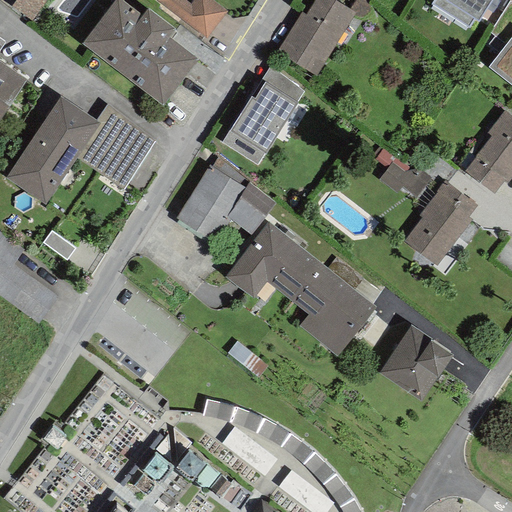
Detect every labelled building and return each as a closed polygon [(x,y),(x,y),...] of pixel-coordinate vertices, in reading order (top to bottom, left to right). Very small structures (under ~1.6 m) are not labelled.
[(16,0),(11,6),(30,21),(46,0),(16,0)] [(146,9),(141,16),(119,0),(114,0),(81,44),(162,105),(198,59),(169,38),(175,30),(146,9)] [(156,0),(206,38),(217,25),(227,12),(211,0),(193,0),(190,4),(184,0),(156,0)] [(276,53),(315,77),(340,36),(355,13),(333,0),(314,0),(305,15),(301,12),(276,53)] [(433,0),(430,6),(468,29),(474,19),(478,21),(491,0),(433,0)] [(511,36),(487,67),(511,86),(511,36)] [(0,118),(26,80),(0,62),(0,47),(0,118)] [(270,66),(261,79),(265,82),(296,102),(303,91),(270,66)] [(224,146),(256,166),(296,102),(265,82),(254,99),(250,96),(220,143),(224,146)] [(60,97),(5,178),(45,205),(76,159),(123,190),(155,141),(107,104),(96,121),(60,97)] [(464,172),(493,194),(503,181),(507,184),(511,177),(511,117),(508,114),(503,111),(486,133),(491,137),(464,172)] [(371,157),(387,170),(396,159),(379,146),(371,157)] [(209,165),(176,218),(211,242),(230,219),(251,235),(275,203),(249,181),(218,157),(211,167),(209,165)] [(387,170),(378,180),(396,194),(401,187),(416,198),(431,179),(415,166),(412,170),(396,158),(396,159),(387,170)] [(471,219),(468,217),(477,206),(444,181),(419,215),(421,217),(403,241),(436,266),(471,219)] [(266,282),(289,300),(319,262),(268,222),(238,259),(224,277),(253,299),(266,282)] [(0,240),(0,300),(39,329),(58,303),(10,268),(20,255),(0,240)] [(326,268),(353,289),(363,277),(336,256),(326,268)] [(326,268),(319,262),(289,300),(308,315),(299,326),(336,356),(345,345),(375,307),(353,289),(326,268)] [(411,326),(378,373),(420,402),(453,355),(411,326)]
